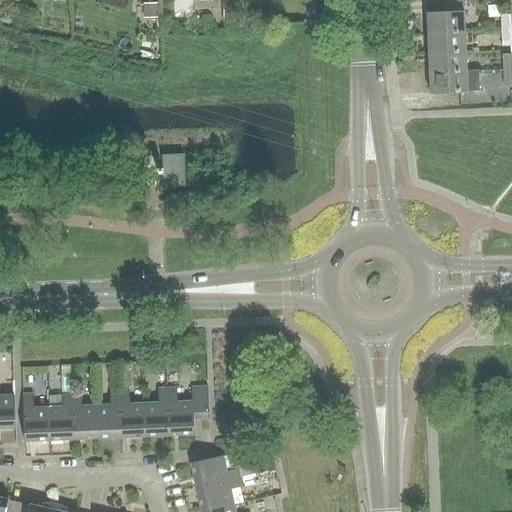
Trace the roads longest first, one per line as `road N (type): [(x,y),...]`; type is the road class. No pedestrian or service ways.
road 1 (primary): [(0,299),(322,289)]
road 2 (unclassified): [(369,234),(362,0)]
road 3 (residential): [(160,511),(150,478),(0,473)]
road 4 (residential): [(384,511),(374,335)]
